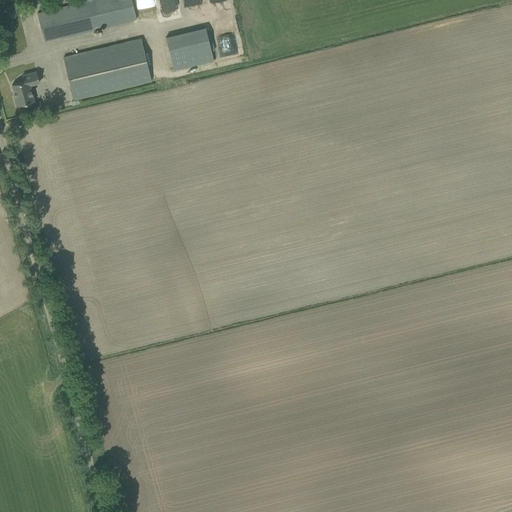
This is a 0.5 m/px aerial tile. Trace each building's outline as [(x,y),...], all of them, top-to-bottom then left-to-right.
[(91,0),(37,13),(44,42),(138,19),(133,0),(91,0)] [(166,4),(166,2),(161,2),(162,13),(176,11),(176,3),(166,4)] [(206,30),(167,39),(174,70),(213,61),(206,30)] [(72,55),(63,58),(73,100),(83,97),(151,81),(141,39),(72,55)] [(29,85),(39,82),(36,72),(23,75),(25,81),(12,84),(13,91),(12,91),(16,106),(33,101),(29,85)]
